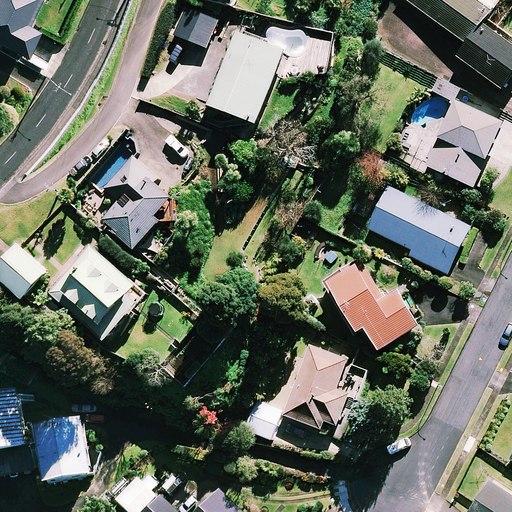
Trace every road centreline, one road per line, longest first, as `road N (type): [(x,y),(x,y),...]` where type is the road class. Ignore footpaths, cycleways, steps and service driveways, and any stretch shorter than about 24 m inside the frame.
road 1 (residential): [(394,482),(438,437),(511,294)]
road 2 (residential): [(0,168),(68,83),(107,0)]
